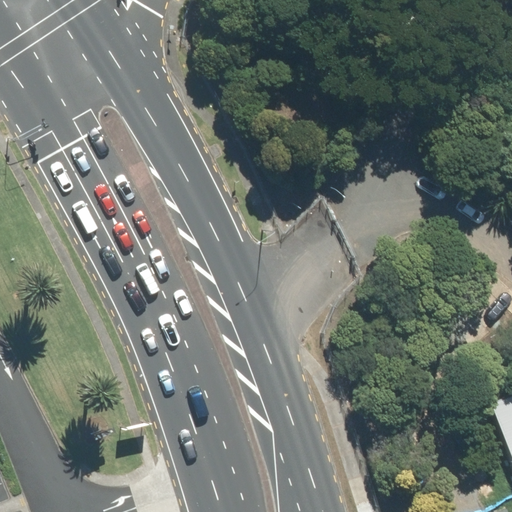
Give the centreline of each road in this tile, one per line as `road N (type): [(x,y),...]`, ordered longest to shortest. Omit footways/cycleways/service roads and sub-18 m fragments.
road 1 (primary): [(219,511),(189,424),(92,206),(0,61)]
road 2 (primary): [(156,135),(226,269),(311,511)]
road 3 (primary): [(70,0),(156,135)]
road 4 (primary): [(154,0),(140,60),(156,135)]
